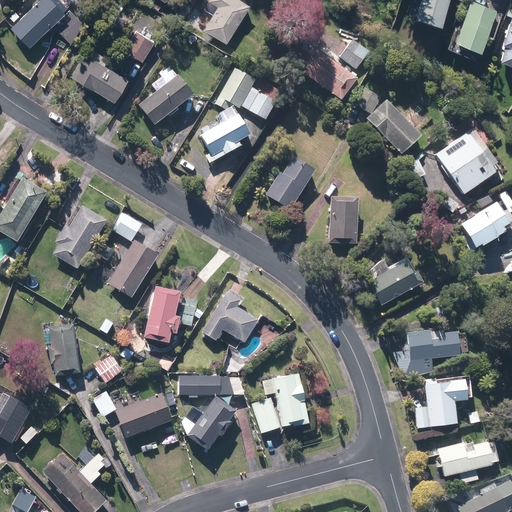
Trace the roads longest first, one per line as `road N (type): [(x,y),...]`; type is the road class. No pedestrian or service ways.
road 1 (residential): [(386,455),(358,362),(330,308),(306,284),(0,93)]
road 2 (residential): [(181,511),(386,455)]
